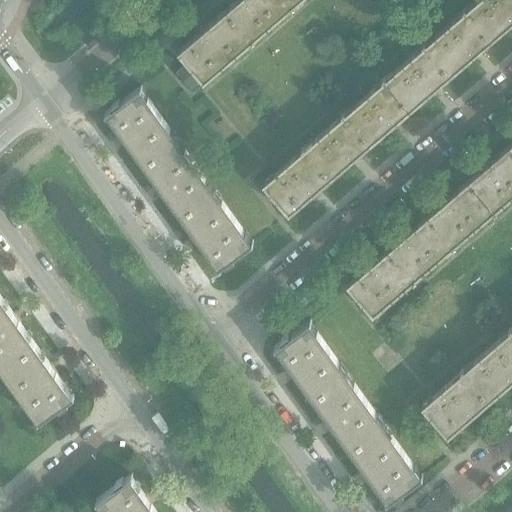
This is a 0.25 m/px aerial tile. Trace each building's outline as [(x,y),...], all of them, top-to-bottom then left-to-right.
[(293,2),(291,0),(235,0),(228,6),(254,36),(293,2)] [(511,20),(511,0),(476,0),(465,9),(491,39),(511,20)] [(254,36),(228,6),(179,48),(190,61),(177,71),(190,87),(203,76),(205,78),(254,36)] [(491,39),(465,9),(425,44),(450,74),(491,39)] [(450,74),(425,44),(384,78),(410,109),(450,74)] [(410,109),(384,78),(344,113),(369,143),(410,109)] [(177,138),(146,96),(141,88),(142,87),(141,85),(121,100),(119,98),(111,104),(113,105),(105,111),(106,113),(108,111),(145,161),(177,138)] [(369,143),(344,113),(304,147),(330,177),(369,143)] [(182,213),(214,189),(177,138),(145,161),(182,213)] [(511,193),(511,148),(509,145),(469,179),(494,209),(511,193)] [(330,177),(304,147),(263,182),(289,212),(330,177)] [(494,209),(469,179),(428,214),(454,244),(494,209)] [(218,266),(254,240),(252,239),(251,240),(214,189),(182,213),(218,263),(216,265),(218,266)] [(454,244),(428,214),(388,248),(396,257),(414,278),(454,244)] [(414,278),(396,257),(388,248),(347,283),(373,313),(414,278)] [(35,344),(13,313),(0,294),(0,362),(3,367),(35,344)] [(346,372),(331,351),(310,322),(312,321),(310,319),(290,334),(289,332),(281,338),(282,339),(274,345),(275,346),(278,345),(314,395),(346,372)] [(489,399),(511,379),(511,328),(463,369),(489,399)] [(71,393),(50,364),(35,344),(3,367),(33,407),(40,416),(38,418),(39,420),(59,405),(61,406),(69,400),(67,399),(75,393),(73,392),(71,393)] [(448,434),(489,399),(463,369),(422,404),(448,434)] [(383,423),(368,402),(346,372),(314,395),(351,446),(383,423)] [(420,474),(405,453),(383,423),(351,446),(388,497),(386,498),(387,500),(395,495),(396,497),(404,491),(403,489),(423,474),(422,472),(420,474)] [(157,511),(146,496),(131,475),(133,474),(132,472),(124,477),(123,476),(115,481),(116,483),(96,498),(97,500),(99,499),(108,511),(157,511)]
